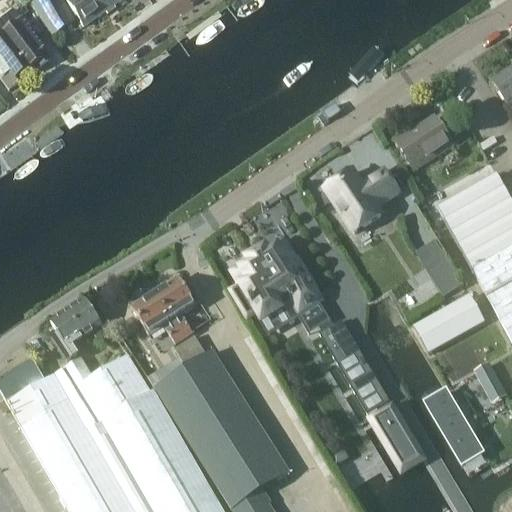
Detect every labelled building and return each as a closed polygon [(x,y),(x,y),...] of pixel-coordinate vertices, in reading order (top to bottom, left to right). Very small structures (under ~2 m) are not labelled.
[(0,0),(0,37),(26,74),(33,69),(36,73),(49,64),(30,38),(40,31),(17,0),(0,0)] [(45,0),(31,0),(52,36),(63,30),(45,0)] [(70,0),(65,4),(83,29),(123,0),(70,0)] [(0,37),(0,79),(9,92),(23,82),(20,78),(26,74),(0,37)] [(511,69),(491,84),(506,106),(507,106),(511,113),(511,69)] [(336,106),(323,116),(328,124),(341,114),(336,106)] [(414,175),(454,149),(434,120),(395,146),(414,175)] [(352,174),(325,192),(354,236),(381,218),(376,210),(398,195),(384,174),(368,184),(369,186),(363,190),(352,174)] [(511,205),(497,178),(437,211),(477,282),(486,299),(511,284),(511,205)] [(241,288),(232,294),(247,320),(257,315),(262,323),(275,345),(326,314),(319,303),(297,266),(296,266),(283,245),(267,255),(265,252),(260,254),(260,253),(259,254),(259,255),(253,258),(252,258),(251,258),(252,259),(247,262),(250,265),(233,275),(241,288)] [(463,288),(450,269),(434,279),(446,298),(463,288)] [(179,281),(155,296),(184,342),(193,336),(184,321),(178,325),(176,322),(196,309),(179,281)] [(414,289),(404,295),(412,309),(423,302),(414,289)] [(155,296),(131,310),(149,339),(163,330),(175,348),(184,342),(155,296)] [(469,298),(413,330),(428,356),(484,325),(469,298)] [(67,314),(85,341),(92,336),(97,344),(114,332),(98,310),(91,315),(83,303),(67,314)] [(85,341),(67,314),(51,325),(59,337),(51,342),(68,366),(85,355),(78,345),(85,341)] [(154,391),(206,358),(194,339),(173,352),(177,357),(145,377),(154,391)] [(213,354),(206,358),(154,391),(230,511),(272,511),(269,506),(271,504),(263,493),(290,475),(213,354)] [(81,361),(45,383),(34,365),(0,385),(0,396),(66,511),(220,511),(152,393),(150,395),(127,358),(92,379),(81,361)] [(475,475),(444,423),(433,430),(464,482),(475,475)]
